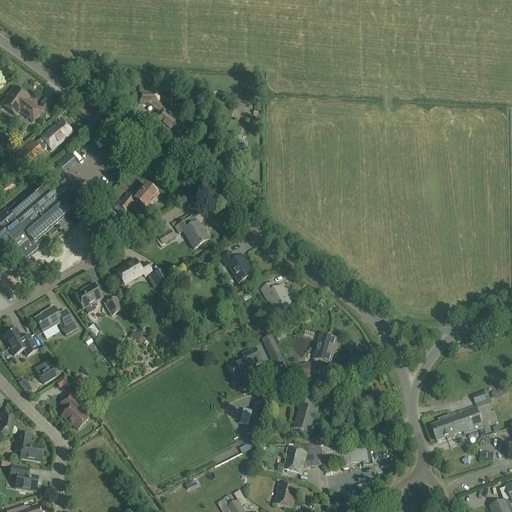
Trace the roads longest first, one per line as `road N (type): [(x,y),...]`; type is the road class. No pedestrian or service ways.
road 1 (tertiary): [(209,194),(0,37)]
road 2 (residential): [(0,315),(209,194)]
road 3 (tertiary): [(377,321),(209,194)]
road 4 (residential): [(60,511),(60,442),(0,380)]
